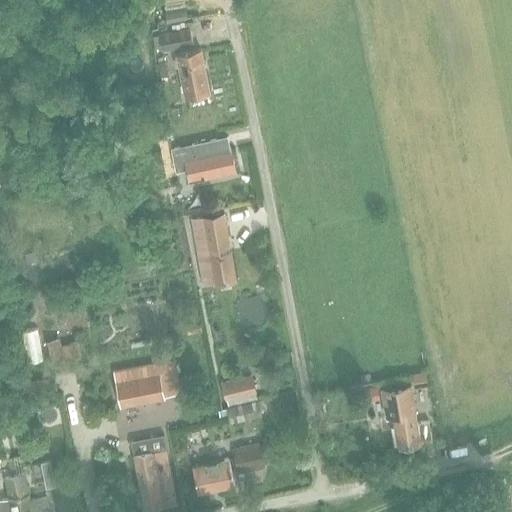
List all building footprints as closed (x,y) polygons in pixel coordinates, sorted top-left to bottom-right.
[(189,30),(158,36),(161,52),(192,46),(189,30)] [(200,50),(175,55),(184,100),(209,95),(200,50)] [(227,136),(171,148),(176,171),(186,169),(189,182),(235,172),(231,147),(229,147),(227,136)] [(229,250),(228,244),(213,246),(210,226),(226,224),(224,212),(191,217),(193,230),(199,229),(203,255),(198,255),(203,283),(213,281),(214,283),(235,279),(230,250),(229,250)] [(229,243),(226,224),(210,226),(213,246),(228,244),(229,243)] [(42,329),(20,334),(24,352),(46,347),(42,329)] [(157,361),(114,370),(121,405),(164,397),(157,361)] [(426,370),(413,373),(415,386),(428,384),(426,370)] [(226,398),(255,391),(251,373),(222,381),(226,398)] [(56,377),(17,383),(20,399),(59,393),(56,377)] [(385,410),(391,409),(397,447),(433,441),(430,421),(417,423),(411,387),(382,392),(385,410)] [(259,399),(227,406),(231,422),(263,416),(259,399)] [(225,408),(218,410),(220,418),(227,416),(225,408)] [(131,441),(134,455),(145,511),(176,505),(162,434),(131,441)] [(258,443),(233,448),(238,473),(263,468),(258,443)] [(52,460),(34,464),(39,490),(57,486),(52,460)] [(229,460),(192,468),(198,493),(234,485),(229,460)] [(2,500),(0,503),(2,511),(48,511),(46,497),(30,500),(24,474),(7,477),(11,498),(9,499),(2,500)]
